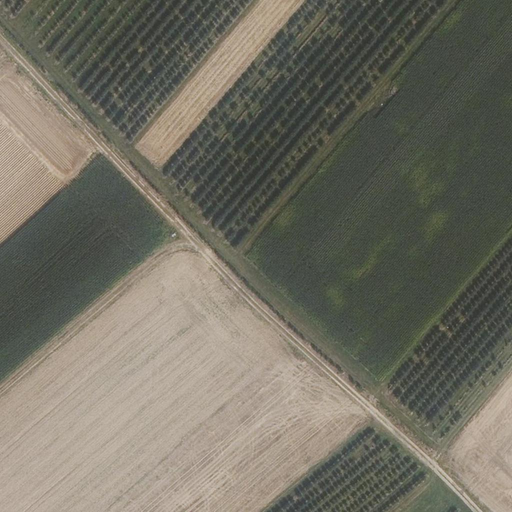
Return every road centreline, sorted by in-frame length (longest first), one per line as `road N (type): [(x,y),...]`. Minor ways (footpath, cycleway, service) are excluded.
road 1 (track): [(0,39),(469,511)]
road 2 (track): [(184,228),(0,388)]
